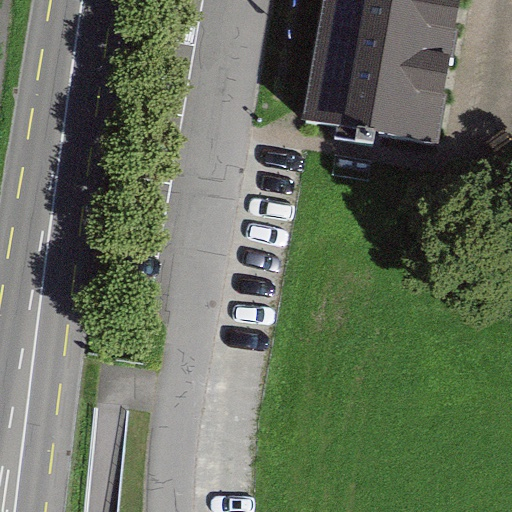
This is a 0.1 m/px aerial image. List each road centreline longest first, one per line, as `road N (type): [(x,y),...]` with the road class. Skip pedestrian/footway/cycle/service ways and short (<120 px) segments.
road 1 (secondary): [(87,0),(7,511)]
road 2 (unclassified): [(172,511),(175,399),(244,0)]
